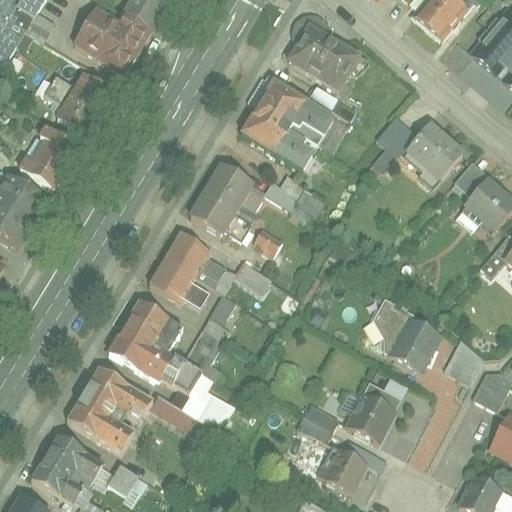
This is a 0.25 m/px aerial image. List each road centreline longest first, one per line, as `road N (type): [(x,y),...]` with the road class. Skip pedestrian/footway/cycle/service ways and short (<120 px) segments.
road 1 (tertiary): [(241,0),(0,398)]
road 2 (residential): [(511,145),(340,0)]
